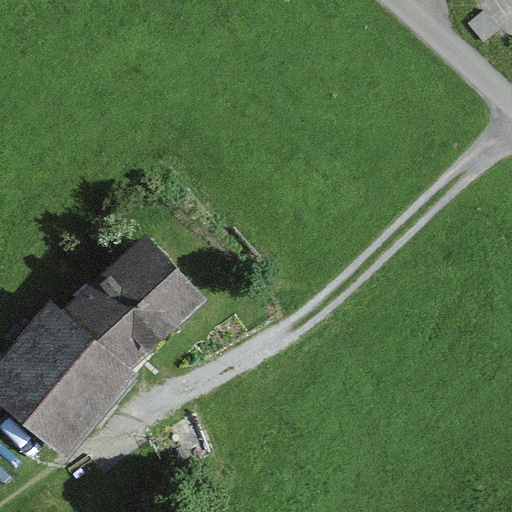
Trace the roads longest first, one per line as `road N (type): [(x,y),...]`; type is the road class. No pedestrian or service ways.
road 1 (track): [(127,417),(352,293),(511,130)]
road 2 (residential): [(375,0),(511,96)]
